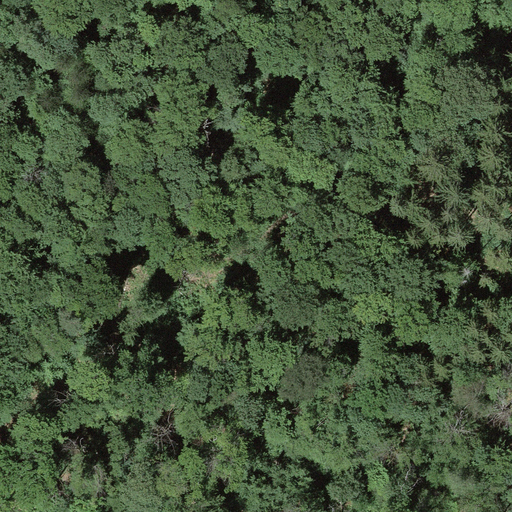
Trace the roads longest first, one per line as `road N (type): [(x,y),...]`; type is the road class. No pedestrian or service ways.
road 1 (motorway): [(388,511),(355,0)]
road 2 (motorway): [(208,0),(225,192),(237,511)]
